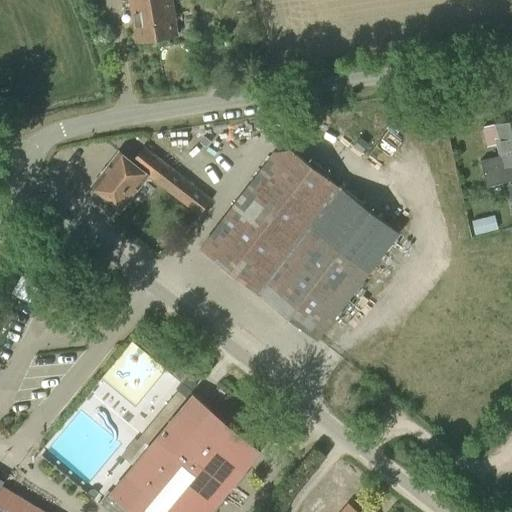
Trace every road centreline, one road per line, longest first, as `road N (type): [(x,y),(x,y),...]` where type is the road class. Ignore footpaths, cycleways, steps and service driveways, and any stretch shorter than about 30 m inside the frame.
road 1 (unclassified): [(448,511),(11,175)]
road 2 (unclassified): [(11,175),(47,135),(128,116),(511,62)]
